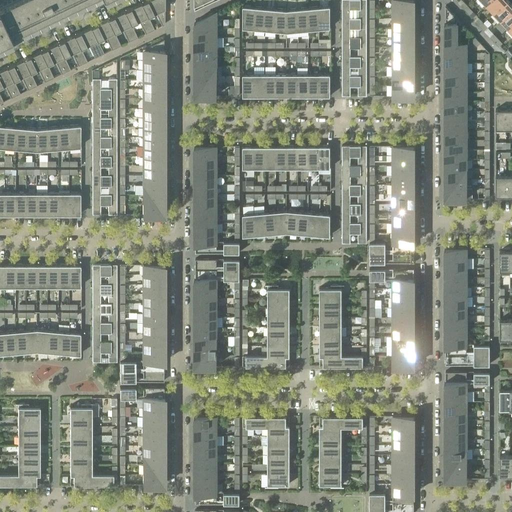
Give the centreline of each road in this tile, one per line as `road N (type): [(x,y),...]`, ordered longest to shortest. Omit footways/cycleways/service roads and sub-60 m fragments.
road 1 (residential): [(0,112),(85,111),(85,239)]
road 2 (residential): [(0,108),(180,21)]
road 3 (residential): [(431,392),(431,220)]
road 4 (residential): [(179,120),(336,119)]
road 5 (residential): [(178,390),(180,238)]
road 6 (residential): [(178,390),(305,392)]
road 7 (residential): [(305,392),(431,392)]
road 8 (residential): [(336,244),(336,119)]
road 9 (residential): [(54,508),(179,508)]
road 10 (residential): [(85,239),(86,362)]
